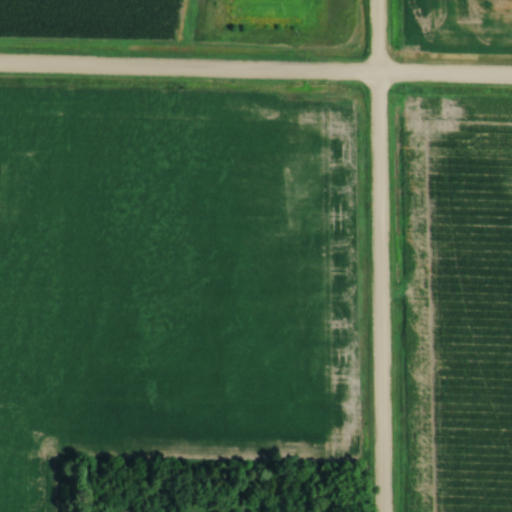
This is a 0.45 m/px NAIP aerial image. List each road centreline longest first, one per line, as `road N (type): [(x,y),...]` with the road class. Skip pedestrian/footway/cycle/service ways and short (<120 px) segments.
road 1 (tertiary): [(0,69),(511,82)]
road 2 (residential): [(377,511),(372,0)]
